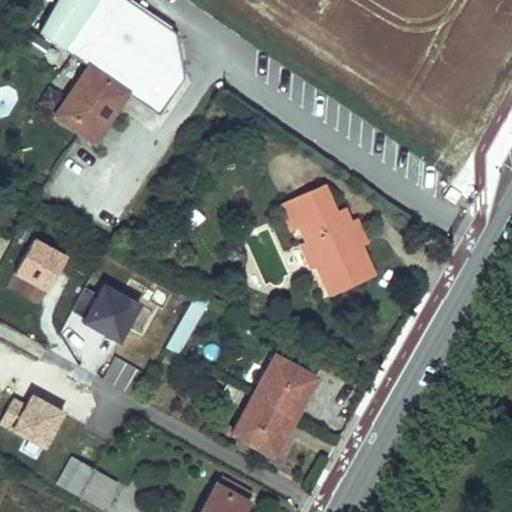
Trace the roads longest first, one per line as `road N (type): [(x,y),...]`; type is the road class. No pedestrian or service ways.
road 1 (residential): [(334,511),(0,331)]
road 2 (secondary): [(334,511),(490,247)]
